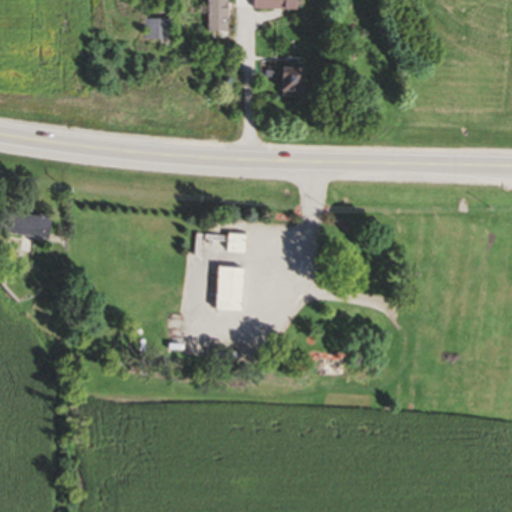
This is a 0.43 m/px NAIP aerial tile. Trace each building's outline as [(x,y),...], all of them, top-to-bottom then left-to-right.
[(204,0),(205,35),(226,35),(226,0),(204,0)] [(291,0),(250,0),(250,12),(292,12),(291,0)] [(167,23),(141,23),(141,43),(167,43),(167,23)] [(300,99),(300,71),(274,71),(274,99),(300,99)] [(48,221),(0,214),(0,237),(45,243),(48,221)] [(239,256),(240,239),(224,237),(222,254),(239,256)] [(237,315),(237,272),(211,272),(211,315),(237,315)]
